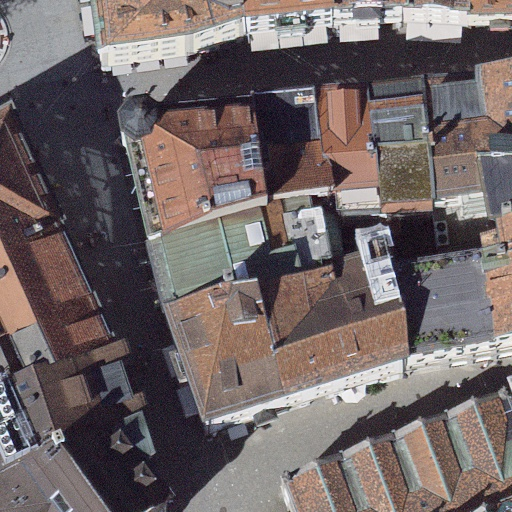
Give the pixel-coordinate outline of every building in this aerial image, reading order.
[(212,0),(82,0),(89,78),(223,47),(212,0)] [(326,40),(324,0),(212,0),(223,47),(326,40)] [(324,0),(326,40),(393,38),(391,0),(324,0)] [(456,0),(391,0),(393,38),(453,35),(456,0)] [(497,0),(456,0),(453,35),(496,35),(496,16),(497,0)] [(511,0),(497,0),(496,16),(511,17),(511,0)] [(511,96),(410,103),(421,232),(466,227),(468,250),(511,247),(511,96)] [(410,103),(351,107),(366,239),(421,232),(420,225),(410,103)] [(351,107),(301,114),(307,166),(322,221),(330,247),(366,239),(351,107)] [(237,118),(237,137),(239,174),(307,166),(301,114),(237,118)] [(239,174),(237,137),(145,140),(116,169),(138,259),(243,232),(239,174)] [(0,404),(101,363),(0,138),(0,404)] [(322,221),(307,166),(239,174),(243,232),(322,221)] [(330,247),(322,221),(243,232),(266,300),(339,281),(330,247)] [(243,232),(138,259),(130,262),(148,332),(266,300),(243,232)] [(511,348),(511,247),(468,250),(367,273),(391,380),(470,354),(511,348)] [(266,300),(148,332),(143,332),(182,451),(391,380),(367,273),(339,281),(266,300)] [(0,486),(3,485),(124,431),(101,363),(0,404),(0,486)] [(3,485),(22,511),(154,511),(155,508),(124,431),(3,485)] [(497,434),(291,511),(511,511),(511,469),(510,470),(497,434)] [(0,511),(22,511),(3,485),(0,486),(0,511)]
